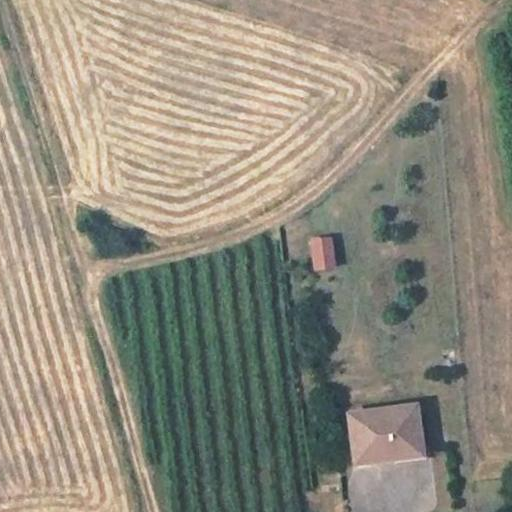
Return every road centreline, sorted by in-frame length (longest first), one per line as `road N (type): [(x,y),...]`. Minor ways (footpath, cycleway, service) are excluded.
road 1 (track): [(153,511),(0,6)]
road 2 (track): [(87,284),(108,268),(247,234),(299,206),(497,0)]
